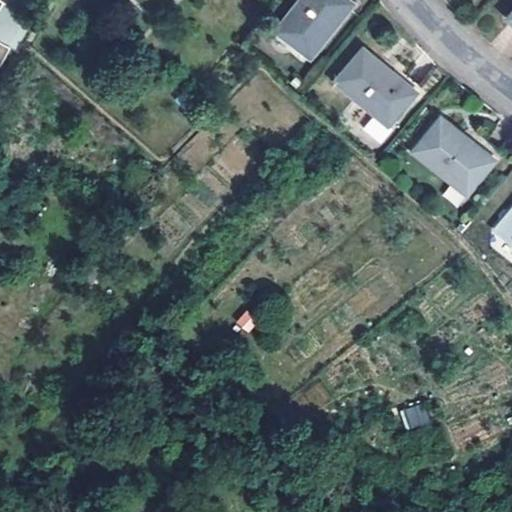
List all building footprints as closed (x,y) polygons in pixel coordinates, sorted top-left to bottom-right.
[(3,0),(2,2),(26,15),(34,0),(3,0)] [(352,2),(349,0),(300,0),(277,31),(311,57),(352,2)] [(0,72),(14,47),(0,38),(0,72)] [(402,80),(364,49),(336,82),(375,114),(366,124),(383,138),(392,128),(388,125),(421,86),(407,73),(402,80)] [(177,112),(186,103),(176,94),(168,103),(177,112)] [(192,127),(201,118),(186,103),(177,112),(192,127)] [(470,194),(500,154),(485,143),(481,148),(441,118),(415,153),(470,194)] [(511,208),(496,228),(511,241),(511,208)] [(406,429),(430,422),(424,402),(399,410),(406,429)]
